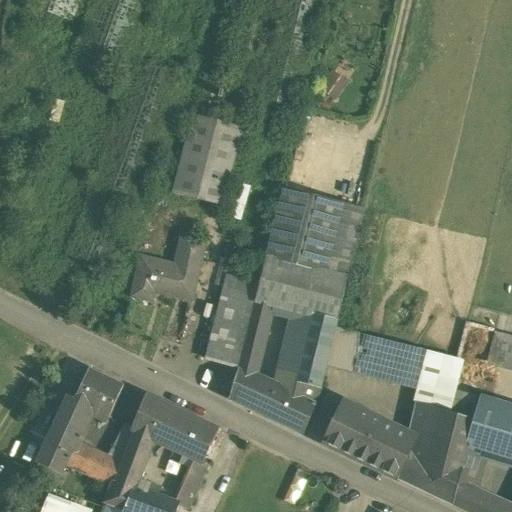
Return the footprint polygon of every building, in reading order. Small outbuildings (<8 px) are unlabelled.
[(334,72),(320,91),(336,103),(350,84),(334,72)] [(187,119),(166,197),(217,211),(237,133),(187,119)] [(364,210),(283,189),(265,259),(347,280),(364,210)] [(182,237),(175,266),(141,258),(132,297),(151,302),(154,292),(192,301),(205,242),(182,237)] [(347,280),(265,259),(259,286),(255,301),(256,302),(277,307),(291,310),(293,311),(337,321),(347,280)] [(226,276),(205,359),(238,369),(256,302),(255,301),(259,286),(226,276)] [(238,369),(245,374),(259,348),(271,310),(272,306),(256,302),(238,369)] [(337,321),(293,311),(283,356),(277,387),(314,405),(320,389),(337,321)] [(425,353),(339,331),(329,370),(416,392),(425,353)] [(511,339),(495,335),(488,367),(511,372),(511,339)] [(463,361),(429,353),(419,396),(417,395),(408,435),(397,480),(453,506),(457,489),(467,451),(491,458),(506,407),(455,391),(463,361)] [(277,387),(260,380),(245,374),(238,369),(230,399),(303,434),(316,406),(314,405),(277,387)] [(123,386),(89,370),(75,401),(90,409),(90,410),(111,419),(112,418),(110,417),(123,386)] [(167,407),(145,397),(135,420),(158,429),(167,407)] [(68,398),(42,455),(65,465),(80,430),(90,409),(75,401),(68,398)] [(408,435),(343,403),(325,444),(397,480),(408,435)] [(218,431),(167,407),(158,429),(153,438),(152,440),(194,460),(203,464),(204,463),(218,431)] [(511,408),(506,407),(491,458),(511,464),(511,408)] [(158,429),(135,420),(132,428),(135,430),(153,438),(158,429)] [(109,457),(93,450),(83,473),(111,486),(115,482),(118,483),(135,430),(132,428),(125,425),(126,424),(124,423),(123,425),(125,426),(109,457)] [(80,430),(65,465),(83,473),(93,450),(80,444),(85,433),(80,430)] [(135,430),(118,483),(135,488),(152,440),(153,438),(135,430)] [(203,464),(194,460),(190,470),(203,476),(208,465),(204,463),(203,464)] [(296,505),(309,473),(298,468),(286,501),(296,505)] [(190,470),(179,493),(192,500),(203,476),(190,470)] [(118,483),(115,482),(111,486),(111,487),(101,511),(176,511),(178,506),(179,505),(175,503),(135,488),(118,483)] [(511,511),(474,495),(457,489),(453,506),(466,511),(511,511)] [(90,511),(92,508),(46,492),(39,511),(90,511)] [(192,500),(179,493),(175,503),(179,505),(178,506),(188,511),(192,500)]
